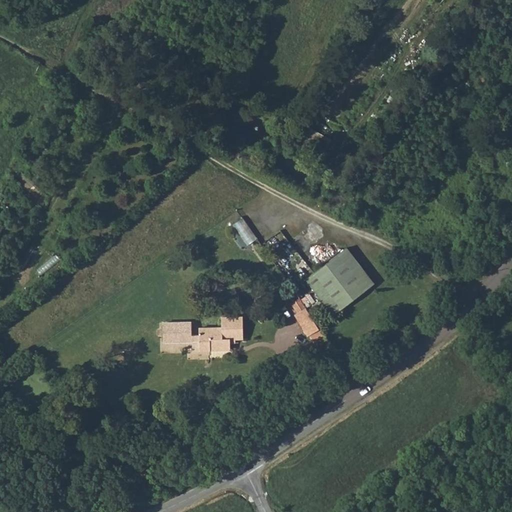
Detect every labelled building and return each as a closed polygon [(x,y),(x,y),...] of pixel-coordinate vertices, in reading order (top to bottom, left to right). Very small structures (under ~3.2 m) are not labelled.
[(303,136),(325,149),(332,138),(309,125),(303,136)] [(248,244),(258,237),(244,216),(234,223),(248,244)] [(345,247),(305,277),(332,314),(373,283),(345,247)] [(297,311),(304,305),(297,296),(290,302),(297,311)] [(303,325),(313,317),(304,305),(297,311),(294,313),(303,325)] [(242,316),(221,316),(221,326),(199,326),(199,333),(191,333),(192,320),(164,320),(163,339),(191,339),(191,338),(200,338),(199,348),(230,348),(230,337),(242,337),(242,316)] [(309,333),(319,326),(313,317),(303,325),(309,333)] [(323,330),(319,326),(309,333),(313,338),(323,330)]
